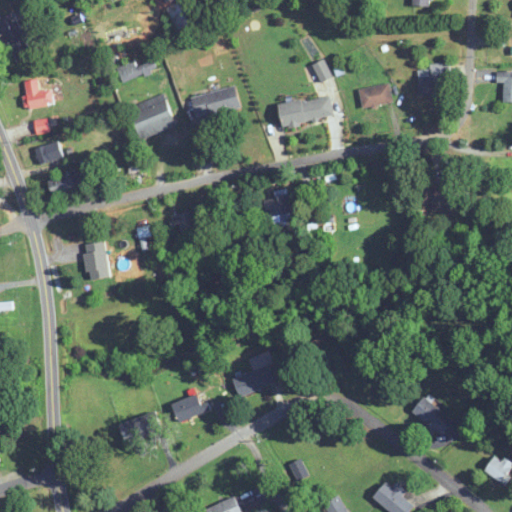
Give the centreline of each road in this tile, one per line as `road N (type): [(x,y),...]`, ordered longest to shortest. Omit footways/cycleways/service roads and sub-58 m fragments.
road 1 (residential): [(487,511),(323,384),(113,511)]
road 2 (residential): [(32,221),(464,126)]
road 3 (residential): [(65,511),(44,261),(0,142)]
road 4 (residential): [(464,126),(472,0)]
